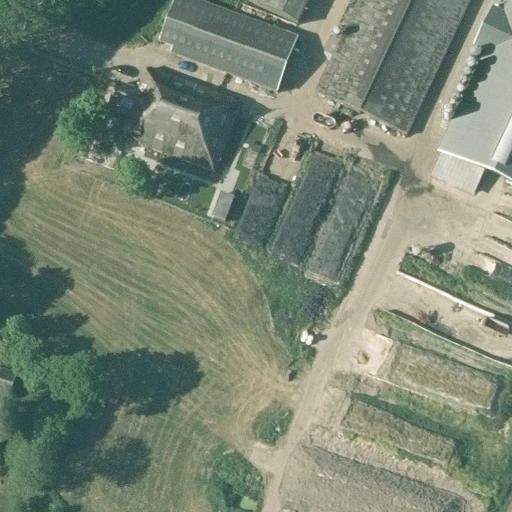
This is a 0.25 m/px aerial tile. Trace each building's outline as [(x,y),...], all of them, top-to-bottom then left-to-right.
[(190,0),(176,0),(160,44),(173,49),(171,54),(277,94),(298,40),(190,0)] [(242,0),(299,27),(311,0),(242,0)] [(363,0),(318,96),(408,138),(472,0),(363,0)] [(437,154),(511,189),(511,0),(510,0),(504,14),(498,11),(493,9),(482,31),(473,50),(480,54),(484,56),(473,79),(437,154)] [(118,86),(109,110),(131,118),(123,139),(216,173),(241,105),(148,71),(139,94),(118,86)] [(251,184),(268,129),(242,122),(226,176),(251,184)] [(430,330),(440,308),(419,298),(409,321),(430,330)] [(382,388),(439,391),(440,365),(384,362),(382,388)] [(0,399),(9,402),(17,375),(0,370),(0,399)]
